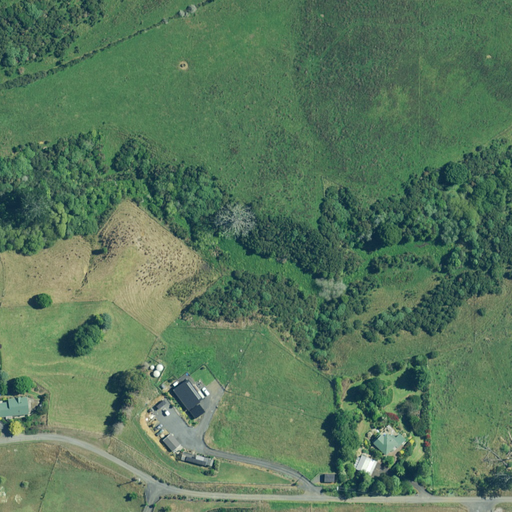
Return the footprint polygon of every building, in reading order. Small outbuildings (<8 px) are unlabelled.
[(27,399),(25,399),(25,398),(7,400),(7,403),(0,403),(0,417),(5,417),(6,420),(11,419),(11,417),(27,415),(29,414),(27,399)] [(156,418),(149,425),(161,439),(169,432),(156,418)] [(404,440),(388,425),(371,443),(385,456),(390,451),(392,453),(404,440)] [(180,445),(171,435),(163,442),(172,452),(180,445)] [(371,455),(362,451),(355,469),(370,476),(376,462),(369,459),(371,455)] [(195,459),(181,455),(180,460),(211,467),(212,460),(196,456),(195,459)]
